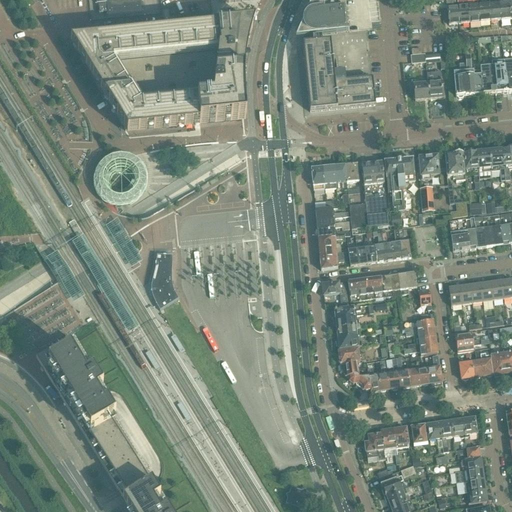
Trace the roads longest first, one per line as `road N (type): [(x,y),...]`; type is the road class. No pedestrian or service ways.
road 1 (secondary): [(279,17),(264,86),(293,354),(303,414),(340,511)]
road 2 (secondary): [(353,511),(313,411),(279,114)]
road 3 (residential): [(279,17),(48,33)]
road 4 (residential): [(511,32),(427,40),(425,17),(386,21)]
road 5 (residential): [(334,423),(313,282)]
road 6 (residential): [(455,405),(434,275)]
road 7 (residential): [(313,282),(423,266),(434,275)]
road 8 (tertiary): [(72,478),(31,405),(0,378)]
road 9 (residential): [(395,137),(327,142),(279,114)]
road 10 (residential): [(334,423),(455,405)]
